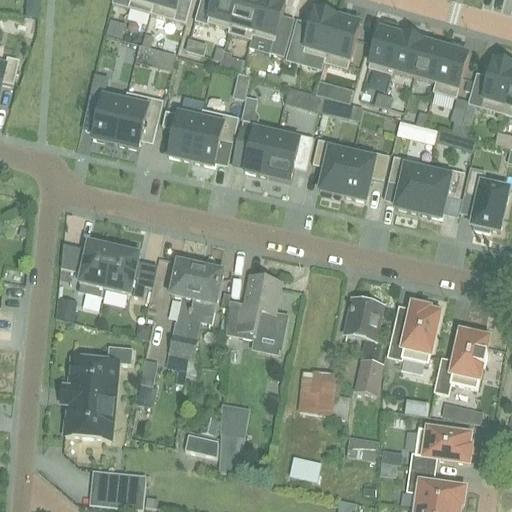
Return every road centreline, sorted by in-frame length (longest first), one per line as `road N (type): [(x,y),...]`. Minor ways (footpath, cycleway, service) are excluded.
road 1 (residential): [(511,281),(472,286),(52,189)]
road 2 (residential): [(52,189),(20,483)]
